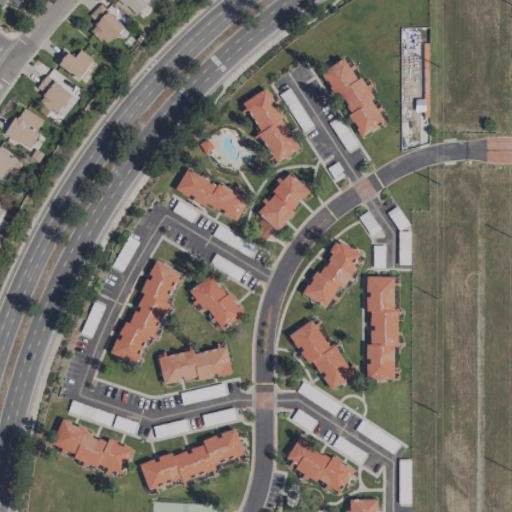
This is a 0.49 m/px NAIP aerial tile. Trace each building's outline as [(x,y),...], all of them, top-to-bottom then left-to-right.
[(119,0),(134,15),(148,2),(145,0),(119,0)] [(106,45),(123,26),(99,4),(88,15),(96,23),(89,30),(106,45)] [(79,50),(75,56),(62,48),(53,63),(79,79),(92,57),(79,50)] [(322,70),(360,136),(384,123),(377,110),(376,111),(370,99),(373,98),(367,87),(366,87),(360,76),(358,77),(351,65),(348,67),(343,58),(322,70)] [(35,86),(44,94),(38,100),(54,114),(71,96),(47,74),(35,86)] [(274,163),(299,150),(266,89),(242,101),(259,133),(258,134),(274,163)] [(28,148),(44,121),(21,107),(4,134),(28,148)] [(174,190),(205,206),(206,204),(236,220),(248,197),(232,189),(231,191),(185,168),(174,190)] [(309,191),(288,173),(280,182),(280,183),(265,200),(265,201),(255,212),(261,217),(256,223),(271,237),(293,212),(291,210),(309,191)] [(301,293),(324,307),(330,298),(332,299),(346,276),(347,277),(360,255),(337,241),(318,273),(315,271),(301,293)] [(109,352),(133,364),(148,335),(153,337),(169,305),(164,303),(179,272),(154,260),(148,274),(139,293),(142,294),(135,308),(133,307),(120,335),(118,334),(109,352)] [(187,290),(196,301),(196,300),(213,322),(214,321),(221,329),(241,314),(210,272),(187,290)] [(392,276),(366,276),(366,297),(365,297),(365,312),(370,312),(370,331),(369,331),(369,344),(365,344),(366,380),(393,379),(392,344),(397,344),(397,309),(393,309),(392,276)] [(330,389),(354,374),(334,343),(328,347),(311,320),(287,335),(297,349),(307,364),(312,361),(330,389)] [(231,373),(225,346),(193,353),(192,350),(157,357),(162,384),(181,381),(196,377),(197,381),(214,377),(231,373)] [(131,448),(107,439),(106,441),(84,433),(86,428),(61,419),(51,445),(63,449),(63,450),(74,454),(73,458),(84,462),(85,461),(107,470),(108,469),(122,474),(131,448)] [(156,486),(178,478),(179,482),(215,469),(213,464),(234,456),(236,461),(245,458),(234,428),(218,434),(200,440),(202,444),(187,450),(188,450),(172,455),(171,452),(154,458),(155,458),(138,464),(148,492),(157,488),(156,486)] [(353,469),(331,455),(330,457),(297,437),(285,458),(296,465),(293,468),(304,475),(315,482),(317,479),(328,486),(327,486),(339,493),(353,469)] [(375,511),(375,498),(346,499),(346,511),(375,511)]
